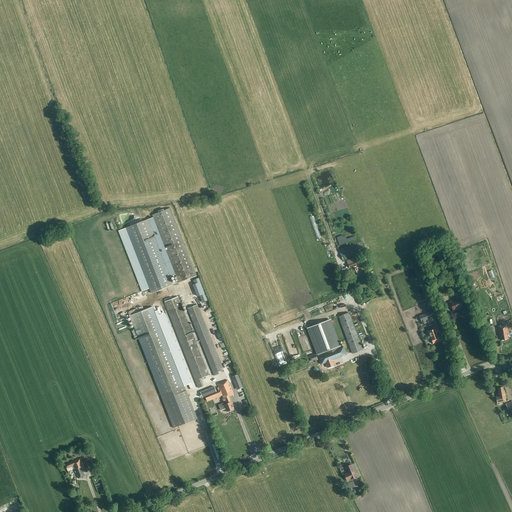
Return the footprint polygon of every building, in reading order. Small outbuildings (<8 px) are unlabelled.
[(179,282),(196,275),(170,208),(153,215),(179,282)] [(151,294),(160,290),(173,285),(147,220),(126,228),(151,294)] [(337,238),(339,246),(356,240),(355,237),(346,240),(345,237),(343,238),(342,236),(337,238)] [(365,252),(363,246),(361,242),(339,250),(340,254),(343,261),(365,252)] [(357,266),(355,262),(359,260),(358,257),(354,259),(354,258),(346,261),(348,264),(350,269),(357,266)] [(358,267),(351,270),(353,274),(354,273),(355,277),(360,275),(359,272),(359,271),(358,267)] [(449,302),(453,311),(463,307),(461,303),(464,302),(460,290),(453,293),(456,299),(449,302)] [(178,297),(165,302),(199,389),(204,387),(200,379),(209,375),(178,297)] [(218,372),(223,370),(197,305),(188,308),(214,376),(219,374),(218,372)] [(129,316),(160,396),(183,387),(153,307),(129,316)] [(429,312),(419,316),(422,324),(426,323),(425,320),(431,318),(429,312)] [(363,350),(349,313),(338,317),(352,354),(363,350)] [(330,320),(308,328),(318,355),(323,352),(324,354),(318,356),(321,365),(325,363),(327,368),(335,365),(333,360),(347,355),(343,346),(340,348),(330,320)] [(506,325),(497,327),(499,337),(500,337),(501,340),(508,339),(507,332),(508,332),(506,325)] [(434,329),(428,332),(433,344),(440,341),(437,335),(436,335),(434,329)] [(284,344),(279,346),(282,355),(287,353),(284,344)] [(318,360),(316,353),(306,356),(308,363),(318,360)] [(243,388),(237,374),(231,376),(237,390),(243,388)] [(222,399),(224,403),(218,405),(220,410),(225,409),(227,412),(234,409),(229,397),(233,395),(228,380),(218,384),(223,399),(222,399)] [(496,397),(497,403),(506,402),(504,391),(503,391),(503,387),(498,388),(498,392),(498,396),(496,397)] [(93,453),(84,457),(86,462),(95,458),(93,453)] [(84,467),(80,458),(65,465),(66,469),(73,466),(78,478),(84,476),(81,469),(84,467)] [(348,473),(344,475),(347,481),(346,481),(349,489),(355,487),(352,479),(357,477),(351,464),(345,467),(348,473)]
